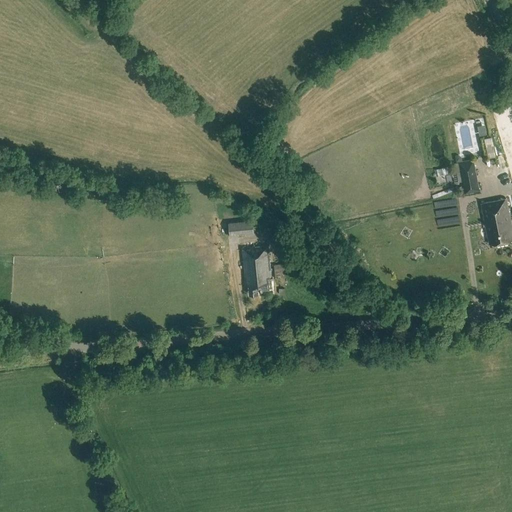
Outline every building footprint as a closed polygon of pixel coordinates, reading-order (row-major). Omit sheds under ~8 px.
[(486,123),(478,124),(480,134),(488,132),(486,123)] [(484,139),(487,158),(495,157),(491,137),(484,139)] [(473,160),(462,162),(459,163),(466,194),(479,191),(473,160)] [(496,245),(508,243),(508,241),(511,240),(511,227),(506,199),(481,204),(489,245),(496,243),(496,245)] [(238,234),(245,233),(245,235),(254,234),(252,221),(229,223),(230,236),(238,236),(238,234)] [(249,286),(250,295),(258,294),(257,290),(270,289),(269,279),(271,279),(268,246),(250,247),(250,249),(242,250),(245,286),(249,286)] [(286,259),(299,257),(297,250),(285,252),(286,259)] [(283,264),(274,265),(275,276),(284,276),(283,264)]
